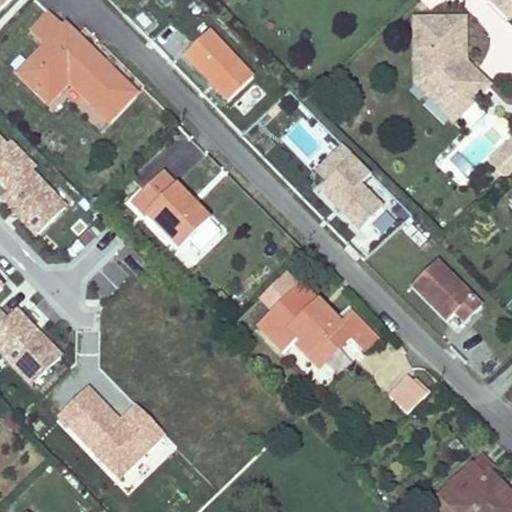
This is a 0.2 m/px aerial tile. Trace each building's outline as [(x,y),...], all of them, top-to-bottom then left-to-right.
[(0,0),(0,18),(19,0),(0,0)] [(158,0),(168,8),(174,0),(158,0)] [(511,17),(511,0),(487,0),(486,1),(508,22),(511,17)] [(458,19),(414,20),(415,61),(433,61),(433,76),(438,80),(424,94),(454,123),(484,92),(459,67),(458,19)] [(465,20),(458,19),(459,67),(484,92),(489,86),(466,64),(465,20)] [(137,96),(77,38),(66,27),(39,56),(29,65),(18,77),(49,106),(69,85),(110,123),(137,96)] [(253,79),(210,33),(185,56),(229,103),(253,79)] [(39,56),(33,50),(23,60),(29,65),(39,56)] [(433,61),(415,61),(415,86),(424,94),(438,80),(433,76),(433,61)] [(0,152),(0,175),(21,155),(9,143),(6,147),(0,152)] [(511,175),(511,143),(491,165),(507,180),(511,175)] [(358,235),(393,203),(340,145),(305,178),(358,235)] [(21,155),(0,175),(0,178),(10,189),(29,170),(33,167),(21,155)] [(10,189),(1,198),(38,235),(66,207),(29,170),(10,189)] [(209,222),(163,175),(133,203),(170,240),(180,251),(191,240),(209,222)] [(198,248),(191,240),(180,251),(170,240),(166,244),(183,262),(198,248)] [(437,264),(413,288),(448,323),(456,315),(465,325),(482,309),(450,278),(459,270),(446,258),(438,266),(437,264)] [(285,275),(271,289),(286,303),(274,314),(259,329),(286,356),(299,343),(323,367),(351,339),(365,354),(378,341),(347,310),(336,322),(302,287),(300,289),(285,275)] [(286,303),(271,289),(260,300),(274,314),(286,303)] [(7,322),(0,313),(0,357),(30,390),(64,358),(19,311),(7,322)] [(414,383),(409,378),(389,398),(408,416),(427,397),(414,383)] [(430,394),(417,380),(414,383),(427,397),(430,394)] [(119,423),(87,390),(55,420),(119,486),(168,439),(136,407),(119,423)] [(480,459),(472,467),(485,480),(489,476),(493,472),(480,459)] [(485,480),(472,467),(440,498),(441,498),(430,509),(432,511),(511,511),(511,508),(498,493),(502,490),(489,476),(485,480)] [(502,490),(498,493),(511,508),(511,500),(507,495),(502,490)]
